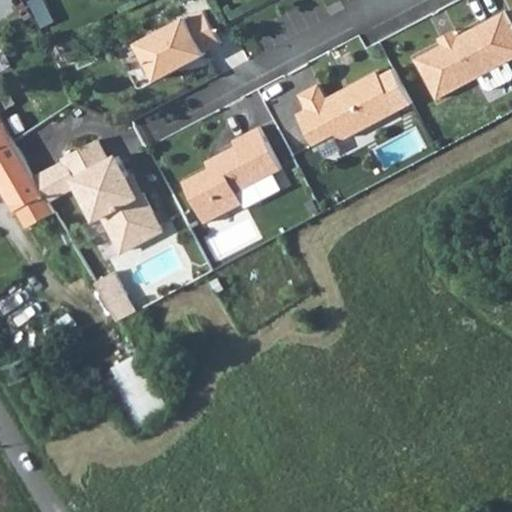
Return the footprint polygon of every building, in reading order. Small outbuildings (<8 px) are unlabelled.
[(444,44),(417,58),(439,98),(482,75),(509,61),(511,59),(511,21),(506,11),(502,13),(460,35),(444,44)] [(189,18),(139,44),(158,81),(208,56),(207,53),(224,44),(207,12),(190,21),(189,18)] [(456,29),(441,37),(444,44),(460,35),(456,29)] [(511,66),(509,61),(482,75),(487,86),(493,87),(511,77),(511,66)] [(413,102),(395,68),(382,76),(379,70),(327,97),(320,83),(301,93),(308,107),(298,112),(315,143),(337,132),(338,135),(346,137),(413,102)] [(3,72),(0,73),(0,110),(7,123),(25,113),(3,72)] [(7,123),(0,110),(0,140),(13,133),(7,123)] [(284,168),(261,126),(235,140),(238,146),(219,156),(222,162),(212,168),(186,182),(207,223),(245,203),(239,192),(284,168)] [(0,140),(0,180),(15,208),(29,233),(59,216),(45,191),(13,133),(0,140)] [(97,137),(64,157),(67,161),(79,182),(99,216),(106,212),(127,247),(166,224),(144,188),(140,191),(117,153),(109,158),(97,137)] [(222,162),(219,156),(208,161),(212,168),(222,162)] [(49,198),(79,182),(67,161),(38,177),(49,198)] [(99,280),(112,302),(130,291),(116,270),(99,280)] [(120,317),(139,307),(130,291),(112,302),(120,317)] [(137,425),(171,410),(144,350),(109,366),(137,425)]
